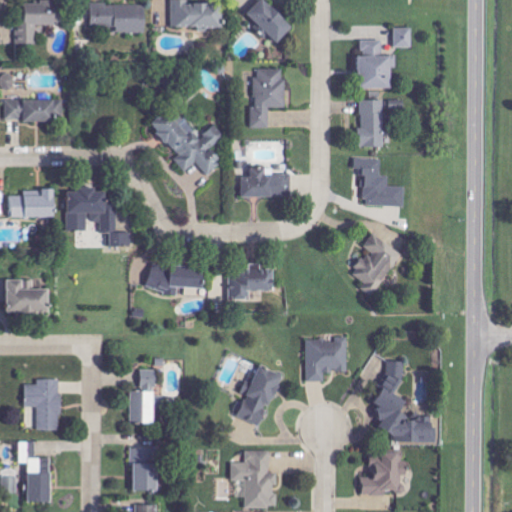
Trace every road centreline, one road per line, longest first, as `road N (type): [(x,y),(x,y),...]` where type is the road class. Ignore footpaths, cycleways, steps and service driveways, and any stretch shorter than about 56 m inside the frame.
road 1 (residential): [(0,157),(122,159),(174,234),(279,233),(313,214)]
road 2 (tertiary): [(476,0),(474,338)]
road 3 (residential): [(319,0),(321,187),(313,214)]
road 4 (tertiary): [(474,338),(472,511)]
road 5 (residential): [(92,346),(90,511)]
